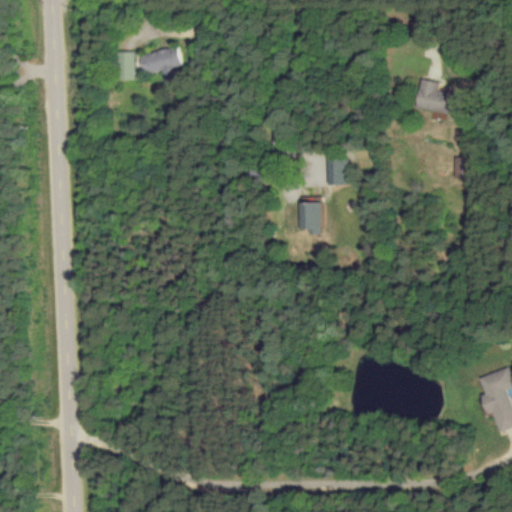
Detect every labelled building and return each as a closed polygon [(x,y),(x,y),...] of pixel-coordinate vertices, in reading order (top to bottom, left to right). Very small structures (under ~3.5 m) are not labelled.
[(163,71),(182,67),(179,47),(141,54),(144,74),(163,70),(163,71)] [(135,80),(135,51),(118,51),(117,79),(135,80)] [(415,106),(448,113),(452,94),(437,91),(439,81),(421,78),(415,106)] [(454,177),(467,177),(468,156),(454,156),(454,177)] [(327,184),(347,183),(347,158),(327,159),(327,184)] [(321,228),(320,200),(299,201),(300,229),(321,228)] [(480,377),(486,393),(482,395),(488,413),(494,411),(501,432),(511,427),(511,400),(508,389),(511,387),(511,373),(509,366),(480,377)]
